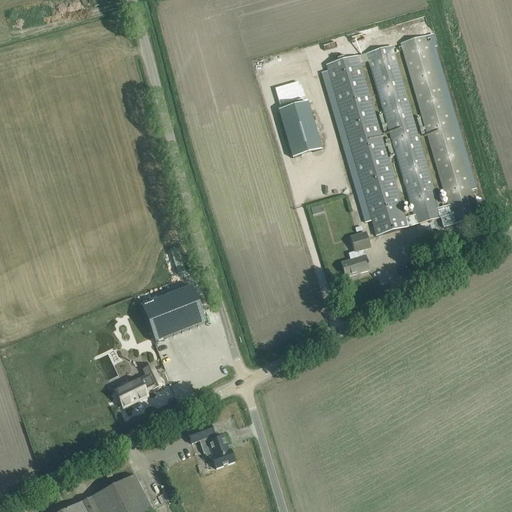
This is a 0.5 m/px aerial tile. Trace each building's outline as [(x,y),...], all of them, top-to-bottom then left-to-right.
[(392,47),(357,57),(360,64),(359,64),(369,61),(414,215),(404,218),(407,228),(441,218),(443,228),(479,218),(476,208),(426,37),(401,44),(448,206),(439,209),(392,47)] [(357,57),(327,66),(376,236),(407,228),(404,218),(359,64),(360,64),(357,57)] [(312,107),(284,116),(295,155),(324,147),(312,107)] [(341,263),(343,268),(346,278),(370,271),(368,266),(369,265),(368,263),(367,263),(363,250),(370,248),(365,232),(349,236),(354,252),(348,253),(350,260),(341,263)] [(416,240),(410,245),(417,253),(423,248),(416,240)] [(193,287),(142,307),(156,345),(207,325),(193,287)] [(147,376),(116,391),(124,407),(148,395),(146,391),(153,388),(154,390),(163,385),(153,365),(143,369),(147,376)] [(210,458),(211,457),(216,470),(235,463),(230,451),(229,451),(224,437),(213,441),(212,437),(214,436),(210,425),(187,433),(191,444),(199,442),(204,455),(205,454),(206,456),(207,457),(209,458),(210,458)] [(64,511),(148,511),(152,510),(135,476),(64,511)]
